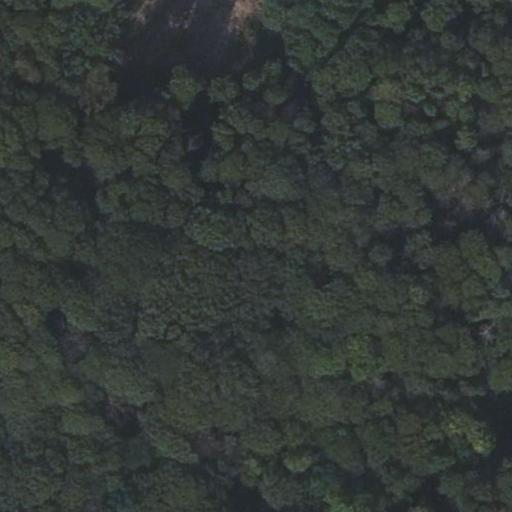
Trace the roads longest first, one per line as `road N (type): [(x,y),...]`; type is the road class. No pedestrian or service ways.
road 1 (track): [(487,459),(317,482)]
road 2 (track): [(404,511),(511,448)]
